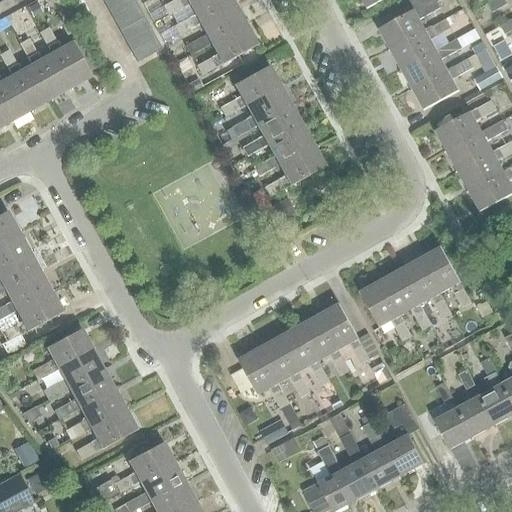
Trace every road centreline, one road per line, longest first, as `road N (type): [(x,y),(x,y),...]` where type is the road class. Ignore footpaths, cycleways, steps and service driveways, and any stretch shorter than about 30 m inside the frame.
road 1 (residential): [(144,352),(407,217),(420,193),(313,0)]
road 2 (residential): [(93,0),(140,95),(33,158)]
road 3 (residential): [(144,352),(33,158)]
road 4 (residential): [(249,511),(175,378),(144,352)]
